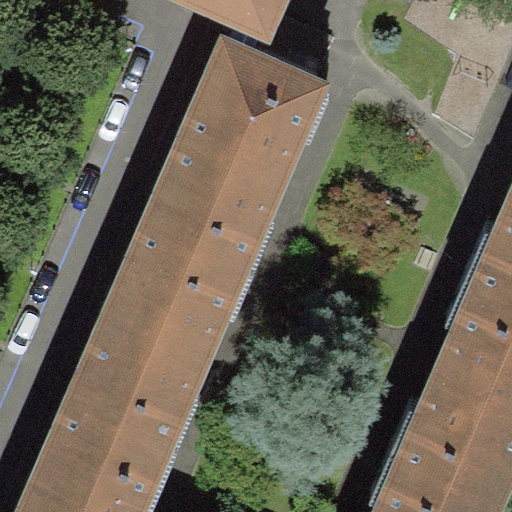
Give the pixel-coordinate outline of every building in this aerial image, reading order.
[(219,0),(259,17),(265,0),(219,0)] [(271,168),(310,77),(222,38),(198,93),(183,129),(271,168)] [(145,217),(233,255),(271,168),(183,129),(157,190),(145,217)] [(511,190),(476,274),(511,289),(511,190)] [(107,305),(195,344),(233,255),(145,217),(122,269),(107,305)] [(511,289),(476,274),(438,362),(511,394),(511,289)] [(157,432),(195,344),(107,305),(79,370),(69,393),(157,432)] [(511,436),(511,394),(438,362),(400,451),(489,490),(501,461),(511,436)] [(24,497),(57,511),(122,511),(157,432),(69,393),(37,468),(24,497)] [(479,511),(489,490),(400,451),(373,511),(479,511)] [(57,511),(24,497),(17,511),(57,511)]
